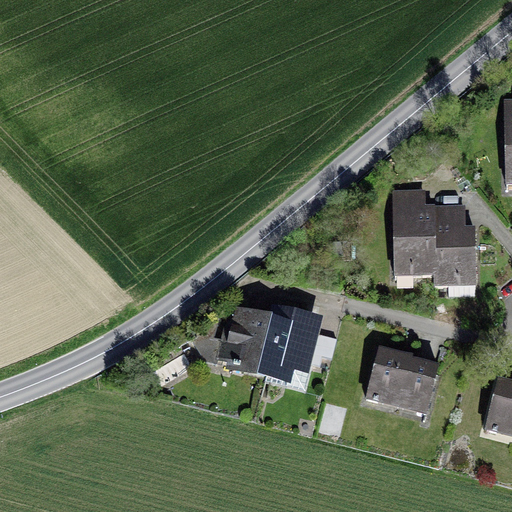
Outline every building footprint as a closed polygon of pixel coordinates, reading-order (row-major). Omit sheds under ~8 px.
[(435,278),(434,231),(434,220),(394,221),(395,270),(409,270),(409,273),(413,273),(413,278),(435,278)] [(434,231),(435,278),(435,289),(457,288),(457,283),(461,283),(461,281),(475,280),(474,230),(434,231)] [(279,327),(266,377),(265,382),(305,392),(312,366),(320,368),(327,339),(313,335),(315,324),(281,315),(278,327),(279,327)] [(279,327),(278,327),(241,317),(237,330),(232,328),(228,343),(223,342),(218,359),(234,363),(232,368),(266,377),(279,327)] [(380,350),(367,401),(377,404),(379,398),(427,411),(438,369),(403,360),(404,356),(380,350)] [(511,383),(499,380),(486,431),(497,434),(498,429),(511,432),(511,383)]
